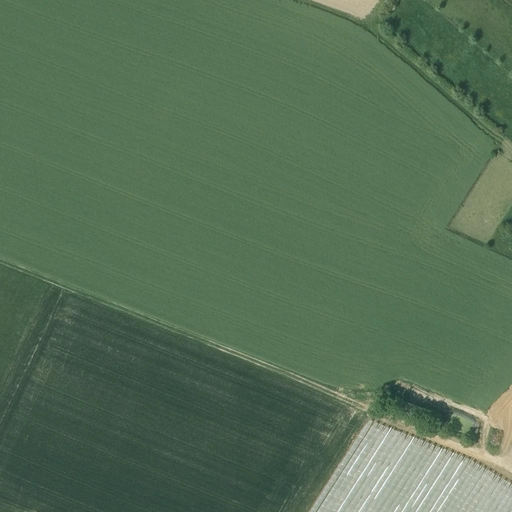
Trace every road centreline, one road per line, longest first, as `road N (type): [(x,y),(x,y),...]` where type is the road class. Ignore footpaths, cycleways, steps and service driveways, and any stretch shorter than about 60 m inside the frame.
road 1 (track): [(0,267),(480,457)]
road 2 (track): [(396,0),(373,29),(284,0)]
